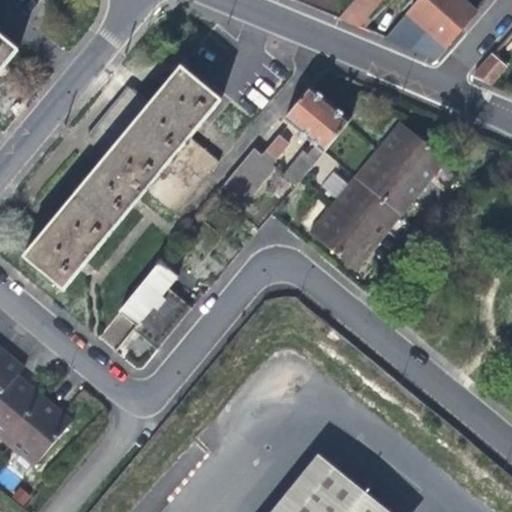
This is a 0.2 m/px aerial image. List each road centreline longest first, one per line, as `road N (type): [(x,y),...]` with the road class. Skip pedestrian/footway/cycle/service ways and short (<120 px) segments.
road 1 (residential): [(511,447),(295,266),(259,267),(158,391),(123,392),(0,291)]
road 2 (residential): [(226,0),(435,87)]
road 3 (residential): [(138,0),(0,175)]
